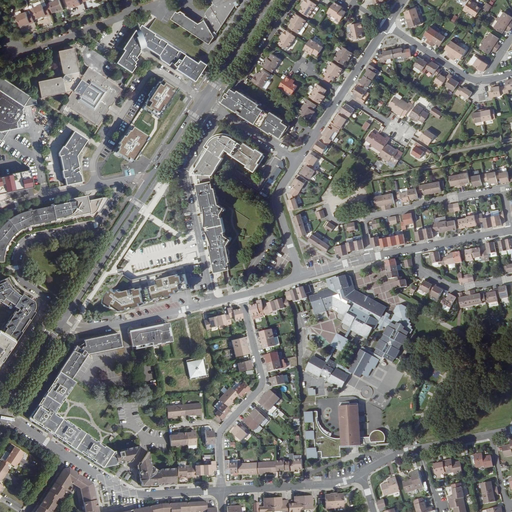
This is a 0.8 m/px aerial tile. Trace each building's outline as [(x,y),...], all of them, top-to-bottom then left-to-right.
[(60,11),(60,12),(63,10),(59,0),(50,4),(54,13),(56,12),(60,11)] [(211,7),(222,26),(235,5),(234,3),(237,1),(237,2),(238,0),(212,0),(215,5),(212,6),(211,7)] [(317,4),(310,0),(304,0),(303,3),(305,4),(303,6),(300,11),(309,17),(317,4)] [(475,2),(472,0),(469,0),(464,9),(468,12),(469,11),(476,16),(482,8),(477,5),(474,3),(475,2)] [(329,12),(328,13),(340,21),(346,12),(341,9),(339,8),(340,5),(335,2),(329,12)] [(51,16),(48,7),(44,8),(43,5),(34,9),(38,19),(44,17),(47,16),(47,17),(51,16)] [(217,33),(222,26),(211,7),(209,8),(209,9),(208,11),(207,13),(206,15),(205,17),(203,18),(201,20),(198,23),(183,13),(180,14),(176,11),(171,19),(210,44),(215,36),(213,34),(216,32),(217,33)] [(409,10),(405,11),(406,16),(405,16),(406,20),(419,16),(419,14),(417,8),(412,9),(409,10)] [(500,19),(499,20),(511,28),(511,27),(511,23),(510,22),(511,20),(511,19),(511,16),(504,12),(500,19)] [(35,23),(32,15),(28,16),(27,13),(17,16),(21,27),(28,24),(31,23),(31,24),(35,23)] [(306,20),(296,13),(292,19),(294,21),(293,23),(289,27),(298,33),(306,20)] [(419,16),(406,20),(408,24),(409,23),(410,27),(414,26),(417,25),(422,23),(420,17),(419,16)] [(499,20),(499,21),(494,28),(503,33),(505,30),(506,29),(507,30),(510,31),(511,28),(499,20)] [(112,61),(116,64),(124,51),(122,50),(134,30),(135,31),(139,30),(138,28),(140,25),(141,23),(140,22),(136,24),(112,61)] [(364,29),(363,23),(350,25),(353,40),(364,38),(363,33),(362,30),(364,29)] [(174,69),(187,78),(196,64),(183,56),(184,55),(177,51),(177,52),(166,44),(160,39),(159,40),(153,36),(154,34),(147,30),(140,25),(138,28),(139,30),(145,47),(158,55),(158,56),(158,58),(167,64),(170,62),(172,64),(171,65),(173,67),(177,66),(174,69)] [(430,26),(425,35),(427,37),(429,38),(428,39),(426,42),(430,44),(438,32),(436,31),(430,26)] [(183,56),(196,64),(198,60),(149,28),(147,30),(154,34),(153,36),(159,40),(160,39),(166,44),(177,52),(177,51),(184,55),(183,56)] [(116,64),(131,73),(134,68),(133,66),(132,64),(137,60),(136,57),(141,50),(140,50),(141,48),(135,31),(134,30),(122,50),(124,51),(116,64)] [(139,30),(135,31),(141,48),(145,47),(139,30)] [(295,37),(285,30),(281,35),(283,37),(282,39),(279,44),(287,49),(295,37)] [(438,32),(430,44),(433,46),(434,44),(436,42),(437,43),(440,45),(446,37),(439,33),(438,32)] [(487,39),(486,41),(498,49),(500,46),(498,44),(496,43),(497,41),(499,39),(491,33),(487,39)] [(307,45),(304,50),(309,53),(310,51),(312,53),(317,56),(323,47),(311,39),(307,45)] [(451,40),(445,49),(448,51),(450,52),(449,53),(447,55),(451,58),(459,45),(457,44),(451,40)] [(486,41),(485,42),(480,48),(489,54),(491,51),(492,49),(493,50),(496,52),(498,49),(486,41)] [(459,45),(451,58),(454,60),(455,57),(456,56),(458,57),(461,59),(467,50),(460,46),(459,45)] [(132,64),(133,66),(145,49),(158,58),(158,56),(158,55),(145,47),(141,48),(140,50),(141,50),(136,57),(137,60),(132,64)] [(350,60),(354,54),(343,47),(335,60),(343,65),(347,60),(348,58),(350,60)] [(408,57),(406,49),(403,49),(402,47),(399,48),(393,49),(394,57),(404,55),(404,57),(408,57)] [(68,110),(97,128),(108,111),(107,108),(109,105),(112,105),(124,87),(88,64),(81,74),(79,72),(74,49),(58,52),(62,75),(63,76),(62,78),(60,77),(37,82),(41,98),(65,93),(68,95),(61,105),(65,107),(61,114),(64,116),(68,110)] [(384,53),(380,54),(382,62),(385,61),(385,59),(394,57),(393,49),(387,50),(383,51),(384,53)] [(94,50),(91,54),(106,65),(109,60),(94,50)] [(266,60),(262,65),(272,72),(280,60),(272,54),(269,59),(267,61),(266,60)] [(425,67),(429,61),(425,59),(424,60),(420,58),(415,66),(422,71),(425,67)] [(477,67),(480,70),(483,72),(486,68),(487,68),(489,65),(484,62),(478,58),(478,59),(474,65),(477,67)] [(437,75),(441,69),(438,67),(439,66),(433,61),(431,63),(429,61),(425,67),(427,69),(437,75)] [(339,76),(343,69),(333,63),(325,75),(333,81),(336,76),(337,74),(339,76)] [(197,76),(200,78),(203,73),(201,71),(202,68),(201,67),(196,64),(187,78),(192,80),(194,82),(197,76)] [(374,67),(369,64),(367,67),(368,69),(364,75),(372,80),(379,70),(374,67)] [(255,75),(252,81),(262,87),(267,80),(270,75),(262,70),(258,75),(257,77),(255,75)] [(449,82),(453,76),(450,74),(447,78),(440,73),(435,81),(442,86),(446,80),(449,82)] [(372,80),(364,75),(360,82),(359,81),(357,84),(364,88),(365,86),(368,87),(372,80)] [(284,80),(280,87),(292,95),(298,86),(293,83),(290,82),(292,79),(287,76),(284,80)] [(456,78),(453,76),(449,82),(446,86),(454,91),(459,82),(455,79),(456,78)] [(0,141),(7,130),(19,128),(18,119),(21,115),(20,110),(29,96),(0,77),(0,141)] [(161,119),(181,88),(165,78),(162,83),(159,81),(142,108),(148,111),(143,119),(151,124),(156,116),(161,119)] [(507,86),(503,87),(506,94),(509,93),(508,91),(511,89),(511,78),(505,81),(507,86)] [(364,88),(357,84),(355,88),(356,89),(353,93),(358,96),(359,97),(365,101),(370,93),(367,90),(364,88)] [(310,97),(321,104),(324,99),(322,98),(324,96),(327,91),(318,85),(310,97)] [(460,94),(469,99),(473,92),(465,87),(463,89),(460,87),(456,93),(459,95),(460,94)] [(492,89),(492,90),(492,91),(489,92),(490,98),(494,97),(502,96),(501,95),(506,94),(503,87),(500,88),(500,87),(492,89)] [(235,91),(232,89),(228,94),(226,97),(223,102),(227,104),(229,105),(237,93),(235,91)] [(243,97),(237,93),(229,105),(230,106),(238,111),(241,113),(270,133),(280,139),(288,126),(282,123),(284,120),(271,112),(270,114),(258,107),(260,105),(244,95),(243,97)] [(29,96),(20,110),(37,106),(36,101),(29,96)] [(402,114),(405,116),(412,104),(411,103),(410,102),(409,104),(402,100),(401,101),(395,97),(389,106),(395,110),(395,112),(401,116),(402,114)] [(300,112),(311,119),(314,114),(312,113),(314,111),(317,106),(308,100),(300,112)] [(353,107),(347,103),(343,108),(342,107),(340,110),(349,116),(350,117),(355,109),(353,107)] [(419,120),(423,123),(429,114),(423,110),(423,109),(417,105),(409,116),(418,122),(419,120)] [(440,119),(443,114),(434,108),(430,113),(440,119)] [(485,109),(481,110),(484,122),(493,120),(491,110),(485,111),(485,109)] [(331,123),(340,130),(349,116),(340,110),(338,113),(339,114),(335,121),(333,120),(331,123)] [(484,122),(481,110),(478,111),(478,112),(473,113),(475,123),(484,122)] [(241,113),(241,114),(270,133),(241,113)] [(361,128),(366,131),(370,123),(365,121),(361,128)] [(329,143),(330,144),(332,141),(329,139),(335,131),(338,134),(340,130),(331,123),(328,127),(322,135),(324,137),(323,139),(329,143)] [(133,130),(129,129),(115,153),(137,165),(154,135),(136,125),(133,130)] [(421,136),(419,139),(429,146),(431,143),(436,136),(427,130),(422,137),(421,136)] [(65,179),(66,186),(82,182),(81,176),(79,172),(80,172),(78,168),(78,169),(76,165),(79,164),(77,157),(77,156),(79,152),(80,153),(88,140),(74,131),(64,147),(63,146),(58,153),(59,157),(60,157),(63,171),(62,171),(64,179),(65,179)] [(372,146),(381,152),(387,143),(384,142),(388,136),(385,135),(383,136),(379,134),(378,136),(372,132),(366,140),(373,144),(372,146)] [(197,177),(198,184),(213,181),(212,175),(217,166),(225,154),(223,152),(226,148),(231,152),(231,154),(247,165),(246,166),(254,172),(264,156),(248,145),(248,144),(247,143),(246,142),(245,142),(244,141),(243,141),(242,141),(235,136),(234,137),(231,136),(228,134),(226,134),(225,134),(223,134),(221,134),(218,135),(217,136),(214,137),(213,139),(211,141),(212,142),(208,148),(206,147),(204,150),(202,154),(200,158),(199,162),(198,166),(197,172),(197,177)] [(318,141),(314,149),(322,154),(329,143),(323,139),(321,143),(318,141)] [(427,149),(416,142),(414,145),(416,146),(412,153),(421,159),(425,152),(429,154),(431,152),(427,149)] [(381,152),(379,155),(389,161),(390,161),(396,165),(400,159),(402,156),(398,153),(399,151),(387,143),(381,152)] [(307,162),(305,165),(311,169),(318,159),(310,154),(306,161),(307,162)] [(382,164),(385,165),(386,164),(377,159),(373,165),(380,169),(382,164)] [(106,175),(121,172),(119,164),(105,167),(106,175)] [(311,169),(305,165),(303,168),(305,169),(302,174),(310,179),(315,171),(311,169)] [(275,181),(282,169),(278,167),(271,179),(275,181)] [(0,190),(13,199),(21,196),(26,194),(28,194),(27,190),(31,189),(36,188),(32,170),(27,171),(24,172),(0,176),(0,190)] [(501,183),(510,182),(509,177),(508,171),(499,173),(499,171),(495,172),(497,179),(500,179),(501,183)] [(484,174),(485,182),(488,181),(489,184),(497,182),(497,181),(497,179),(495,172),(484,174)] [(459,175),(461,186),(465,186),(464,184),(470,183),(468,173),(459,175)] [(472,176),(474,187),(482,186),(481,182),(485,182),(484,174),(472,176)] [(457,187),(461,186),(459,175),(449,177),(451,187),(457,186),(457,187)] [(293,187),(292,190),(298,194),(305,184),(296,178),(291,185),(293,187)] [(431,183),(433,193),(441,191),(441,188),(444,187),(443,180),(431,183)] [(197,184),(215,272),(229,270),(227,262),(229,262),(226,246),(228,243),(231,239),(227,237),(224,235),(223,232),(224,232),(221,218),(220,218),(220,215),(222,212),(224,208),(221,206),(218,204),(213,181),(198,184),(197,184)] [(419,185),(421,193),(424,192),(425,195),(433,193),(431,183),(419,185)] [(417,193),(421,193),(419,185),(415,186),(416,188),(407,189),(408,192),(409,200),(418,198),(417,193)] [(298,194),(292,190),(290,193),(291,199),(288,200),(292,210),(299,208),(295,198),(298,194)] [(399,192),(396,192),(398,200),(401,199),(401,203),(409,201),(409,200),(408,192),(400,193),(399,192)] [(392,193),(383,195),(386,209),(391,208),(390,207),(390,204),(394,203),(392,193)] [(383,195),(374,197),(375,202),(376,207),(381,206),(381,209),(382,210),(386,209),(383,195)] [(0,262),(2,262),(2,259),(2,257),(2,255),(0,254),(1,252),(3,253),(3,252),(4,249),(5,246),(6,244),(7,242),(8,240),(9,239),(8,238),(9,236),(11,237),(13,235),(16,233),(18,230),(21,229),(23,227),(22,226),(24,225),(25,227),(27,226),(28,225),(33,224),(44,222),(43,220),(45,220),(46,222),(62,218),(62,216),(64,216),(64,218),(88,213),(91,212),(93,211),(94,211),(95,209),(96,208),(101,197),(88,200),(79,202),(76,205),(70,206),(68,202),(34,209),(23,211),(19,213),(15,215),(11,217),(8,220),(6,221),(4,223),(2,225),(0,226),(0,262)] [(491,216),(493,227),(501,225),(500,219),(504,218),(502,211),(499,212),(500,214),(491,216)] [(297,226),(303,224),(300,213),(294,216),(297,226)] [(413,220),(412,213),(403,214),(405,221),(401,222),(402,230),(406,229),(405,225),(414,223),(413,220)] [(478,214),(479,222),(483,221),(484,227),(484,228),(493,227),(491,216),(482,218),(482,213),(478,214)] [(466,218),(468,227),(476,226),(476,222),(479,222),(478,214),(466,216),(466,218)] [(458,219),(460,229),(468,227),(466,218),(458,219)] [(440,232),(443,232),(448,231),(446,222),(446,220),(438,222),(438,223),(434,223),(436,231),(439,230),(440,232)] [(446,222),(448,231),(456,229),(455,220),(446,222)] [(423,230),(425,239),(433,237),(432,232),(436,231),(434,223),(431,224),(431,227),(423,229),(423,230)] [(307,234),(303,224),(297,226),(301,237),(304,235),(303,235),(307,234)] [(415,232),(417,241),(425,239),(423,230),(415,232)] [(308,240),(317,246),(321,240),(312,234),(308,240)] [(397,244),(405,243),(403,234),(395,235),(397,244)] [(389,246),(397,244),(395,235),(387,237),(389,246)] [(380,245),(379,238),(379,236),(371,238),(372,247),(380,245)] [(389,246),(387,237),(379,238),(380,245),(380,248),(389,246)] [(354,241),(356,250),(364,249),(362,239),(354,241)] [(317,246),(326,252),(330,246),(321,240),(317,246)] [(502,252),(509,251),(507,240),(500,242),(500,243),(502,252)] [(346,243),(347,252),(356,250),(354,241),(346,242),(346,243)] [(485,251),(487,262),(490,262),(489,254),(497,253),(496,243),(496,242),(487,244),(488,250),(485,251)] [(334,246),(335,253),(339,252),(340,256),(348,254),(347,252),(346,243),(334,246)] [(483,263),(487,262),(485,251),(481,251),(480,248),(472,249),(474,258),(482,257),(483,263)] [(455,253),(457,263),(463,262),(461,251),(455,253)] [(442,262),(443,265),(446,264),(445,257),(441,258),(440,252),(433,253),(432,253),(434,264),(442,262)] [(445,257),(446,264),(450,264),(457,263),(455,253),(448,254),(448,256),(445,257)] [(398,265),(386,266),(388,273),(399,271),(398,265)] [(175,271),(131,278),(123,275),(122,280),(121,278),(117,292),(112,293),(108,306),(122,310),(144,306),(146,300),(194,292),(192,284),(190,283),(189,274),(185,275),(184,269),(173,270),(175,271)] [(399,271),(388,273),(389,279),(395,278),(395,281),(404,280),(403,276),(400,276),(399,271)] [(459,274),(460,282),(461,284),(464,283),(468,282),(467,275),(463,276),(462,273),(459,274)] [(342,277),(341,275),(328,279),(332,291),(330,292),(329,290),(320,292),(320,295),(313,297),(318,316),(329,312),(329,310),(337,308),(343,312),(342,314),(349,318),(346,324),(353,327),(354,325),(356,326),(354,330),(369,338),(374,328),(376,329),(379,323),(381,324),(380,325),(385,327),(385,326),(389,328),(385,336),(386,336),(384,341),(382,341),(378,349),(379,349),(377,353),(394,363),(396,359),(398,360),(402,352),(401,351),(404,346),(405,347),(410,339),(407,337),(409,333),(410,334),(413,329),(411,329),(412,327),(410,326),(411,324),(409,323),(410,321),(408,319),(409,318),(406,316),(408,312),(406,307),(402,306),(398,307),(395,312),(396,316),(394,316),(393,318),(390,317),(391,316),(387,313),(386,314),(384,314),(389,307),(357,289),(353,277),(349,275),(342,277)] [(14,343),(15,343),(34,313),(35,310),(36,308),(36,306),(36,304),(35,302),(33,301),(33,302),(30,301),(32,298),(30,297),(26,295),(23,293),(21,294),(15,290),(14,289),(13,290),(10,287),(12,286),(8,281),(7,279),(7,278),(0,281),(0,300),(8,306),(10,304),(11,303),(11,302),(15,305),(14,306),(17,307),(19,308),(17,312),(15,311),(5,326),(7,327),(2,335),(14,343)] [(404,280),(395,281),(397,288),(408,286),(407,279),(404,280)] [(420,289),(428,293),(430,290),(434,283),(430,281),(429,283),(425,280),(420,289)] [(434,283),(430,290),(433,291),(431,295),(439,299),(444,290),(436,286),(437,285),(434,283)] [(291,291),(294,300),(295,302),(309,298),(308,293),(312,292),(310,285),(291,291)] [(497,290),(498,297),(501,297),(502,299),(509,297),(507,286),(499,287),(500,289),(497,290)] [(471,291),(474,305),(486,303),(484,293),(477,295),(476,290),(471,291)] [(491,307),(499,306),(499,301),(498,297),(497,290),(492,291),(493,292),(488,293),(490,303),(491,307)] [(288,299),(288,302),(291,301),(294,300),(291,291),(288,292),(286,292),(288,299)] [(459,293),(462,308),(465,307),(474,305),(471,291),(466,292),(467,296),(463,297),(462,293),(459,293)] [(444,297),(441,303),(444,305),(445,304),(451,307),(455,301),(457,298),(450,294),(447,299),(444,297)] [(286,309),(290,308),(288,302),(288,299),(283,300),(283,299),(275,301),(278,310),(286,308),(286,309)] [(263,310),(263,306),(262,301),(256,302),(257,305),(250,307),(252,316),(260,314),(259,311),(263,310)] [(271,313),(278,310),(275,301),(268,304),(268,305),(263,306),(263,310),(265,316),(271,314),(271,313)] [(235,321),(242,319),(240,309),(233,311),(232,308),(227,309),(228,315),(229,315),(230,318),(234,317),(235,321)] [(227,326),(231,324),(230,318),(229,315),(224,316),(224,315),(216,317),(219,327),(226,325),(227,326)] [(219,327),(216,317),(209,319),(209,320),(204,321),(207,331),(211,329),(219,327)] [(160,326),(129,332),(132,346),(152,342),(153,345),(156,344),(155,344),(160,342),(160,343),(164,343),(164,342),(168,341),(168,342),(172,341),(171,336),(169,337),(167,330),(169,329),(168,323),(160,325),(160,326)] [(260,341),(275,337),(273,329),(260,332),(261,338),(259,338),(260,341)] [(75,346),(58,372),(72,381),(89,354),(123,347),(121,339),(119,339),(118,333),(84,340),(84,343),(77,347),(75,346)] [(7,357),(9,354),(7,353),(14,343),(2,335),(1,334),(0,334),(0,360),(2,361),(5,356),(7,357)] [(352,342),(340,335),(333,347),(345,353),(352,342)] [(260,341),(261,345),(263,344),(264,349),(277,346),(275,337),(260,341)] [(232,341),(234,349),(246,346),(245,342),(247,341),(246,338),(232,341)] [(9,354),(16,344),(15,343),(14,343),(7,353),(9,354)] [(236,358),(250,354),(249,351),(247,351),(246,346),(234,349),(236,358)] [(375,357),(363,351),(360,356),(358,356),(358,359),(356,364),(353,364),(354,367),(351,372),(363,379),(366,374),(368,373),(367,371),(370,365),(372,365),(372,363),(375,357)] [(268,364),(280,361),(278,352),(264,356),(265,359),(266,359),(268,364)] [(330,363),(328,362),(316,355),(308,369),(323,377),(325,373),(331,377),(328,381),(345,390),(352,376),(340,369),(338,368),(339,366),(340,364),(332,360),(331,361),(330,363)] [(204,357),(188,360),(192,378),(202,376),(203,378),(208,377),(208,374),(210,374),(209,369),(211,368),(209,363),(207,363),(206,358),(204,359),(204,357)] [(240,372),(252,369),(251,364),(252,364),(251,361),(237,364),(240,372)] [(267,369),(268,372),(282,369),(282,368),(280,361),(268,364),(269,368),(267,369)] [(28,419),(103,468),(130,462),(132,458),(138,449),(140,445),(114,451),(56,413),(76,383),(72,381),(58,372),(28,419)] [(272,382),(273,387),(286,383),(284,376),(284,375),(270,379),(271,383),(272,382)] [(238,395),(238,396),(241,398),(247,392),(248,393),(250,390),(251,389),(244,383),(241,386),(239,385),(234,391),(238,395)] [(219,401),(223,404),(227,408),(230,404),(230,403),(232,401),(238,395),(234,391),(230,388),(218,400),(219,401)] [(264,396),(275,405),(281,399),(271,389),(267,393),(266,393),(264,396)] [(269,411),(270,411),(275,405),(264,396),(262,398),(263,399),(259,403),(269,411)] [(214,406),(218,409),(223,404),(219,401),(214,406)] [(200,403),(183,405),(184,415),(193,414),(197,414),(197,415),(201,415),(200,403)] [(222,420),(226,417),(225,416),(230,410),(227,408),(223,404),(218,409),(219,410),(215,414),(222,420)] [(307,449),(307,459),(318,459),(317,452),(322,452),(322,458),(341,457),(341,447),(361,445),(359,404),(341,405),(342,419),(349,419),(349,426),(342,426),(343,435),(343,439),(343,440),(341,440),(338,439),(336,439),(336,440),(333,440),(333,439),(332,438),(330,437),(327,435),(325,434),(323,432),(321,429),(320,427),(319,425),(318,425),(317,423),(318,422),(318,420),(318,418),(317,415),(319,415),(318,412),(305,412),(306,423),(314,423),(315,431),(306,432),(307,440),(315,440),(316,448),(307,449)] [(184,415),(183,405),(167,406),(168,418),(173,418),(173,416),(176,416),(184,415)] [(273,414),(278,409),(275,405),(270,411),(273,414)] [(251,416),(258,423),(259,423),(264,417),(256,408),(253,411),(254,412),(251,416)] [(253,429),(258,423),(251,416),(247,420),(246,419),(244,421),(253,429)] [(248,435),(238,426),(237,425),(235,427),(234,428),(235,429),(232,432),(242,441),(248,435)] [(206,449),(215,449),(214,431),(209,431),(209,430),(205,430),(206,449)] [(187,445),(187,446),(196,445),(195,431),(191,432),(191,433),(186,433),(187,444),(187,445)] [(170,436),(171,446),(187,445),(187,444),(186,433),(181,434),(181,435),(178,435),(170,436)] [(511,440),(510,441),(510,445),(503,446),(505,457),(511,455),(511,440)] [(9,454),(20,461),(22,458),(21,457),(21,455),(23,453),(14,447),(9,454)] [(141,464),(138,468),(141,486),(176,484),(175,468),(159,469),(151,464),(148,452),(147,455),(141,464)] [(484,457),(483,453),(475,455),(477,467),(485,466),(486,468),(494,466),(492,456),(484,457)] [(8,464),(14,467),(16,463),(18,464),(20,461),(9,454),(5,461),(8,464)] [(303,469),(302,459),(295,460),(295,457),(294,454),(289,454),(290,462),(290,471),(295,471),(295,470),(303,469)] [(452,464),(451,459),(443,461),(445,472),(445,474),(453,472),(454,475),(462,473),(460,462),(452,464)] [(225,461),(226,470),(229,470),(229,472),(231,472),(231,474),(239,473),(238,464),(238,463),(230,464),(230,460),(225,461)] [(286,471),(290,471),(290,462),(285,462),(285,461),(285,460),(277,461),(277,462),(278,471),(286,470),(286,471)] [(0,471),(6,475),(8,472),(6,471),(7,469),(9,467),(7,466),(2,462),(0,461),(0,471)] [(203,465),(203,475),(211,475),(211,471),(216,471),(215,461),(211,461),(211,465),(203,465)] [(445,472),(443,461),(439,462),(439,463),(433,465),(435,474),(445,472)] [(258,463),(258,474),(267,474),(267,473),(278,472),(278,471),(277,462),(258,463)] [(239,473),(239,474),(250,474),(250,475),(258,474),(258,463),(238,464),(239,473)] [(190,468),(191,477),(196,477),(196,475),(203,475),(203,465),(195,466),(195,468),(190,468)] [(98,511),(96,500),(91,500),(91,497),(95,496),(92,483),(66,466),(56,480),(60,482),(58,485),(55,483),(39,506),(43,508),(41,511),(38,508),(35,511),(50,511),(56,504),(54,503),(58,497),(60,498),(70,482),(80,489),(85,511),(86,511),(87,511),(98,511)] [(178,467),(178,477),(186,476),(186,478),(191,477),(190,468),(186,468),(185,466),(178,467)] [(412,480),(402,483),(406,493),(423,488),(418,471),(411,473),(412,480)] [(400,492),(395,478),(388,480),(389,483),(382,486),(385,496),(400,492)] [(482,484),(484,494),(499,491),(498,487),(493,487),(492,481),(482,484)] [(448,497),(449,501),(463,498),(464,498),(462,487),(452,489),(454,496),(448,497)] [(499,491),(484,494),(486,504),(496,502),(495,496),(500,494),(499,491)] [(343,507),(343,493),(334,494),(334,508),(343,507)] [(334,508),(334,494),(325,495),(325,498),(326,508),(334,508)] [(312,499),(312,495),(303,496),(304,510),(313,509),(312,499)] [(304,510),(303,496),(294,496),(294,500),(294,503),(288,503),(288,506),(288,511),(295,511),(295,510),(304,510)] [(264,511),(273,511),(272,497),(263,498),(264,502),(264,507),(259,507),(259,511),(264,511)] [(282,501),(282,497),(272,497),(273,511),(282,511),(288,511),(288,506),(282,506),(282,501)] [(426,509),(423,498),(414,501),(417,511),(429,511),(433,511),(432,507),(426,509)] [(466,511),(463,498),(449,501),(451,509),(454,508),(454,511),(466,511)] [(384,500),(377,502),(379,509),(386,507),(384,500)] [(207,511),(207,508),(207,501),(198,502),(198,511),(207,511)] [(189,511),(189,502),(180,503),(180,511),(189,511)] [(198,511),(198,502),(189,502),(189,511),(198,511)] [(171,511),(171,503),(162,504),(161,511),(171,511)] [(180,511),(180,503),(171,503),(171,511),(180,511)]
